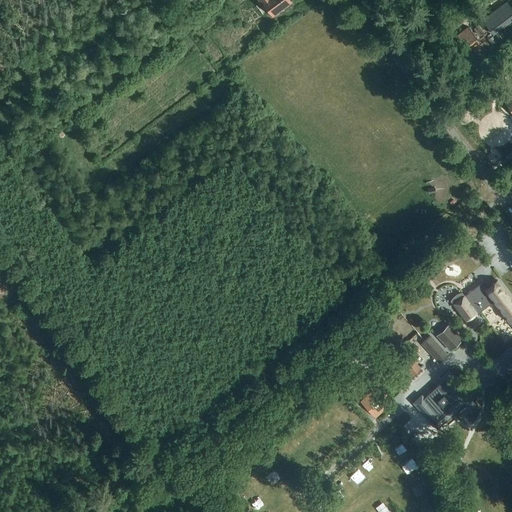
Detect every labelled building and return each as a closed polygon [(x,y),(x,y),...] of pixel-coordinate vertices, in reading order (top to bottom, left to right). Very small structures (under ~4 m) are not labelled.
[(289,0),(259,0),(261,2),(262,1),(272,15),(291,2),(289,0)] [(511,20),(511,7),(507,1),(483,20),(494,34),(511,20)] [(474,51),(482,45),(468,27),(455,37),(467,52),(472,48),(474,51)] [(484,240),(472,251),(489,269),(500,257),(484,240)] [(452,274),(444,279),(446,283),(454,278),(452,274)] [(486,290),(480,295),(474,288),(464,297),(454,305),(467,322),(473,319),(476,314),(477,315),(494,302),(511,324),(511,299),(497,281),(485,290),(486,290)] [(449,324),(437,336),(450,350),(463,339),(449,324)] [(422,343),(440,363),(447,356),(430,336),(422,343)] [(398,341),(386,351),(409,377),(421,367),(398,341)] [(422,394),(413,402),(438,429),(472,397),(448,370),(440,378),(447,386),(429,402),(422,394)] [(360,402),(363,405),(376,418),(394,401),(378,385),(360,402)] [(253,450),(246,457),(253,466),(261,459),(253,450)] [(284,468),(287,473),(296,468),(292,463),(284,468)] [(233,474),(233,484),(243,485),(244,474),(233,474)] [(382,487),(389,498),(398,492),(391,482),(382,487)] [(371,498),(374,509),(380,507),(377,496),(371,498)]
